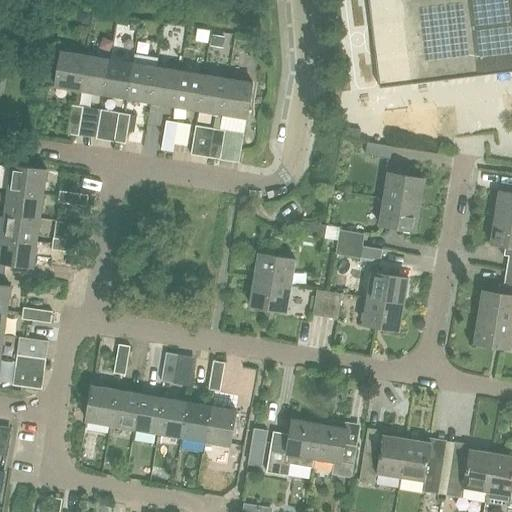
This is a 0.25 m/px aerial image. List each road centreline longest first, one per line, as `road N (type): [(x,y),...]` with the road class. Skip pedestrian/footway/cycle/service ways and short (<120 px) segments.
road 1 (residential): [(119,163),(246,186),(288,169),(308,76),(302,0)]
road 2 (residential): [(427,376),(94,324)]
road 3 (residential): [(427,376),(462,162)]
road 4 (residential): [(199,511),(188,497),(51,470),(57,416)]
road 5 (residential): [(94,324),(119,163)]
